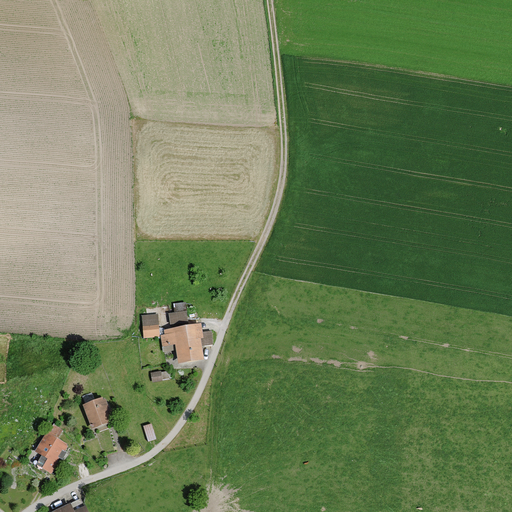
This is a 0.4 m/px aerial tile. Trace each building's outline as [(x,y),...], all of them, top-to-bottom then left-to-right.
[(144,339),(160,338),(158,315),(142,317),(144,339)] [(201,326),(160,332),(163,347),(174,346),(177,365),(204,361),(201,341),(203,340),(201,326)] [(163,382),(161,373),(151,374),(152,384),(163,382)] [(105,396),(84,404),(92,429),(114,421),(105,396)] [(70,445),(49,431),(36,450),(47,457),(41,466),(52,473),(70,445)] [(72,501),(49,511),(88,511),(85,506),(77,511),(72,501)]
